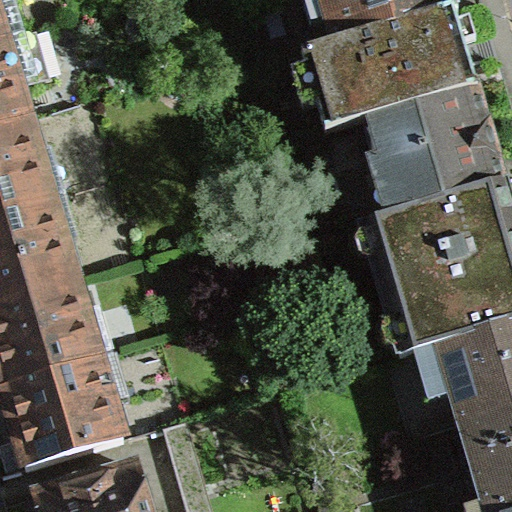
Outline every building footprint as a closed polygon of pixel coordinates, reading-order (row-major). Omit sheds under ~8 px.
[(314,0),(330,53),(451,17),(446,0),(314,0)] [(320,139),(366,126),(472,94),(457,46),(449,20),(452,20),(451,17),(330,53),(298,63),(320,139)] [(41,87),(28,40),(0,48),(0,134),(23,128),(14,95),(41,87)] [(480,122),(472,94),(366,126),(377,163),(367,166),(384,225),(500,190),(480,122)] [(23,128),(0,134),(0,221),(47,208),(23,128)] [(394,363),(432,352),(511,327),(511,228),(509,218),(500,190),(384,225),(356,233),(394,363)] [(47,208),(0,221),(0,308),(70,287),(47,208)] [(241,267),(250,298),(316,277),(308,247),(241,267)] [(0,394),(94,367),(70,287),(0,308),(0,394)] [(511,327),(432,352),(456,431),(511,414),(511,327)] [(118,446),(94,367),(0,394),(0,404),(6,425),(21,475),(118,446)] [(511,414),(456,431),(479,511),(511,501),(511,414)] [(143,511),(132,473),(29,504),(31,511),(143,511)] [(479,511),(511,511),(511,501),(479,511)]
